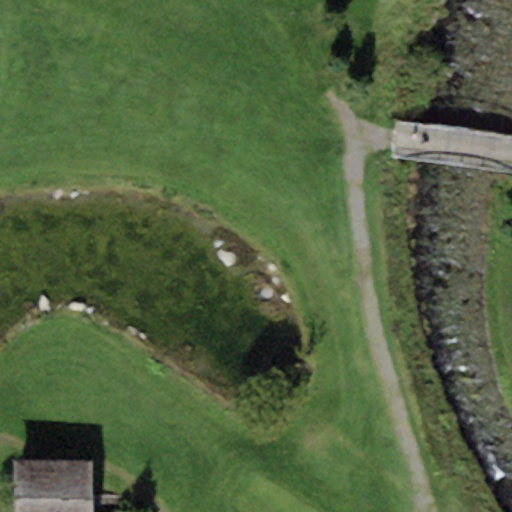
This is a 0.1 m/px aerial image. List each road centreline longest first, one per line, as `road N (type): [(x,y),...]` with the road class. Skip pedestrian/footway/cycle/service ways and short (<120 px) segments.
road 1 (track): [(331,71),(368,130),(380,323),(423,457),(431,511)]
road 2 (track): [(164,511),(144,479),(102,452),(0,433)]
road 3 (track): [(368,130),(507,147)]
